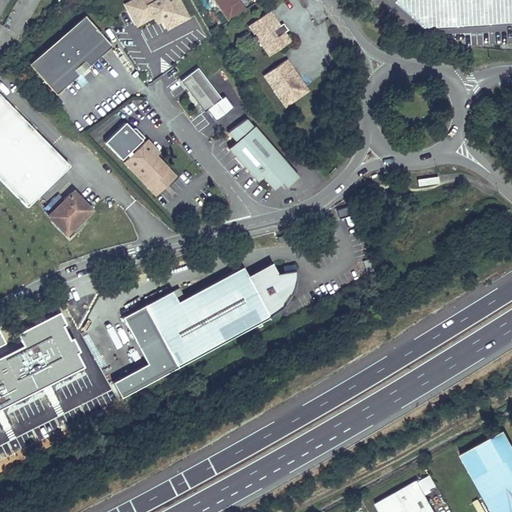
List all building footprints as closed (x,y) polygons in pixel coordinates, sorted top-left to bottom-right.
[(162,18),(168,28),(188,17),(178,0),(172,0),(167,3),(165,0),(135,0),(126,5),(137,25),(154,16),(155,14),(163,16),(162,18)] [(215,0),(229,20),(246,9),(240,0),(215,0)] [(408,0),(392,0),(392,1),(423,27),(511,20),(511,6),(504,0),(442,0),(428,17),(408,0)] [(511,0),(408,0),(428,17),(442,0),(504,0),(511,6),(511,0)] [(291,41),(270,11),(249,26),(270,56),(291,41)] [(112,46),(85,16),(60,38),(64,42),(59,46),(55,42),(29,65),(55,95),(112,46)] [(287,59),(264,75),(285,106),(308,90),(287,59)] [(221,99),(197,68),(180,81),(204,112),(207,110),(215,122),(233,108),(224,96),(221,99)] [(0,95),(0,179),(27,207),(69,166),(0,95)] [(298,177),(253,126),(252,128),(246,119),(228,132),(236,142),(228,149),(257,181),(262,177),(273,190),(281,183),(285,189),(298,177)] [(122,121),(101,142),(120,160),(140,138),(122,121)] [(159,152),(147,140),(124,161),(155,195),(164,187),(160,183),(164,180),(167,184),(175,176),(156,155),(159,152)] [(89,208),(73,192),(48,216),(66,235),(74,227),(72,225),(89,208)] [(93,212),(89,208),(72,225),(74,227),(76,228),(93,212)] [(247,276),(242,266),(177,301),(171,290),(121,317),(133,339),(155,327),(177,366),(271,315),(273,314),(275,313),(277,311),(278,310),(280,308),(282,306),(284,304),(285,302),(287,301),(288,298),(289,296),(291,293),(292,292),(292,289),(293,287),(294,285),(295,282),(295,280),(295,277),(295,275),(295,272),(295,270),(276,273),(271,263),(247,276)] [(49,321),(63,316),(61,308),(39,317),(44,331),(52,328),(49,321)] [(146,363),(112,381),(120,397),(177,366),(155,327),(133,339),(146,363)] [(460,454),(491,511),(508,511),(511,510),(511,445),(503,430),(460,454)] [(435,511),(425,492),(430,489),(424,478),(418,482),(417,480),(376,503),(380,511),(435,511)] [(484,511),(477,499),(472,502),(477,511),(484,511)]
